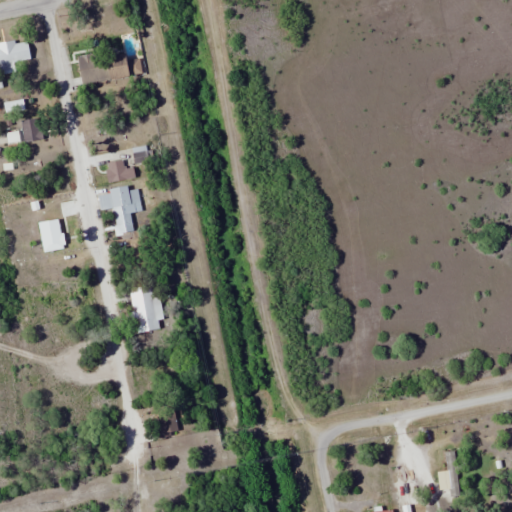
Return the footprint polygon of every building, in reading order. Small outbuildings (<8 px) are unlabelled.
[(3,72),(31,67),(27,41),(0,45),(0,87),(5,87),(3,72)] [(83,86),(110,80),(104,52),(76,58),(83,86)] [(23,143),(43,141),(40,118),(21,121),(23,143)] [(149,149),(132,152),(134,163),(151,160),(149,149)] [(131,168),(125,171),(121,160),(104,166),(111,185),(134,176),(131,168)] [(108,191),(118,235),(137,231),(127,186),(108,191)] [(65,248),(57,220),(37,225),(45,253),(65,248)] [(137,334),(163,328),(154,286),(128,292),(137,334)] [(166,437),(179,429),(168,412),(155,419),(166,437)]
